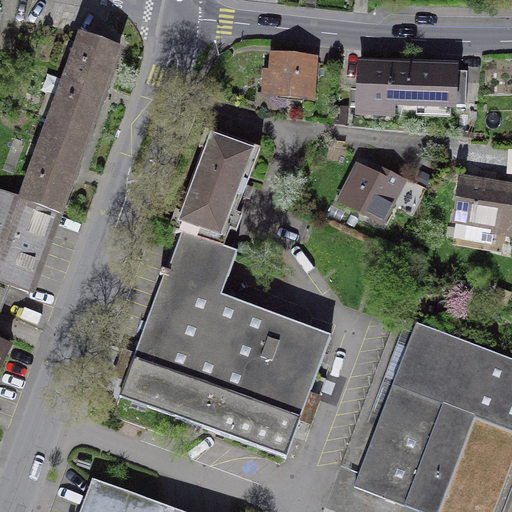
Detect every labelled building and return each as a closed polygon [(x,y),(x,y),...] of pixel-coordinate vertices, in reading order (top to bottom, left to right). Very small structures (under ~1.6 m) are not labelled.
[(42,123),(88,140),(117,57),(71,41),(42,123)] [(317,68),(265,60),(258,105),(310,112),(317,68)] [(467,79),(381,77),(380,116),(466,117),(467,79)] [(11,210),(58,226),(88,140),(42,123),(11,210)] [(175,233),(182,236),(222,251),(223,249),(260,150),(212,132),(205,151),(203,150),(180,214),(182,214),(175,233)] [(400,190),(354,169),(333,214),(379,235),(400,190)] [(511,227),(511,192),(457,183),(449,229),(510,240),(511,227)] [(0,288),(32,300),(58,226),(11,210),(0,206),(0,288)] [(237,254),(223,249),(222,251),(182,236),(168,273),(166,272),(119,398),(286,459),(331,339),(221,298),(237,254)] [(511,361),(416,325),(354,488),(417,511),(496,511),(511,472),(511,361)] [(0,369),(9,350),(0,345),(0,369)] [(175,511),(92,481),(80,511),(175,511)]
